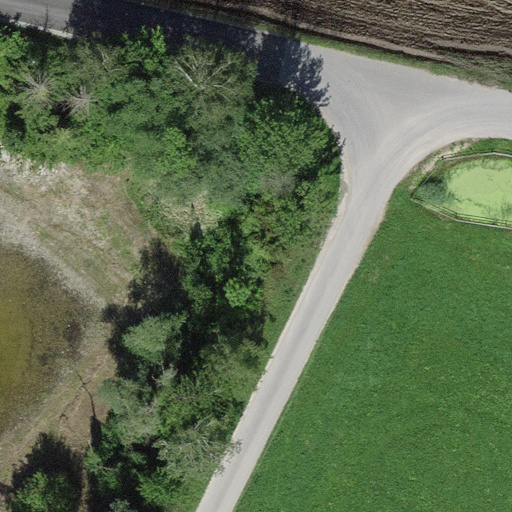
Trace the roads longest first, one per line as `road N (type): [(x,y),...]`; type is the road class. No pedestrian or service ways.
road 1 (unclassified): [(511,113),(15,0)]
road 2 (track): [(207,511),(348,225),(373,82)]
